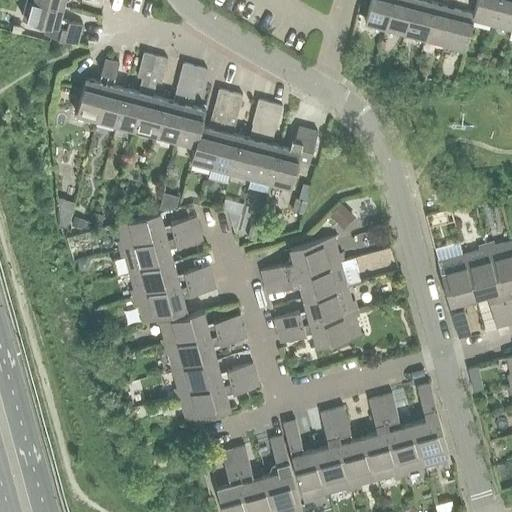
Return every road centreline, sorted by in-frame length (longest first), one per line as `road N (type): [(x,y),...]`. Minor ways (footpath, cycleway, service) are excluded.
road 1 (residential): [(442,355),(385,151),(362,116),(322,90)]
road 2 (residential): [(279,399),(250,291),(229,279),(214,223)]
road 3 (primary): [(45,511),(0,342)]
road 4 (residential): [(279,399),(442,355)]
road 5 (residential): [(322,90),(180,0)]
road 6 (residential): [(485,511),(444,362)]
